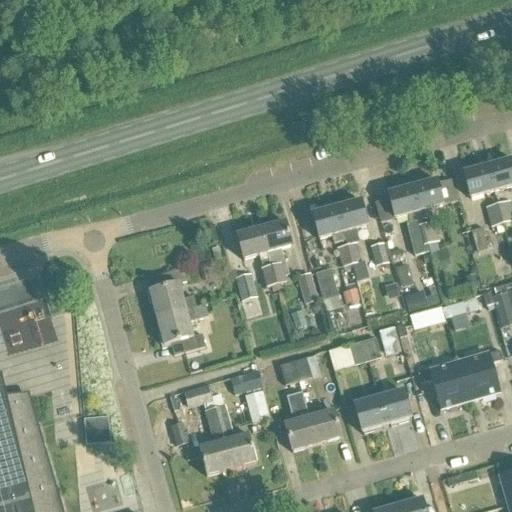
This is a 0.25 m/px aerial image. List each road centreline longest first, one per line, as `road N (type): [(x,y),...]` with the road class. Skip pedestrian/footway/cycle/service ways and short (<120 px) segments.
road 1 (primary): [(0,179),(511,21)]
road 2 (residential): [(91,240),(511,123)]
road 3 (residential): [(165,511),(91,240)]
road 4 (residential): [(252,511),(511,438)]
road 5 (track): [(0,77),(246,0)]
